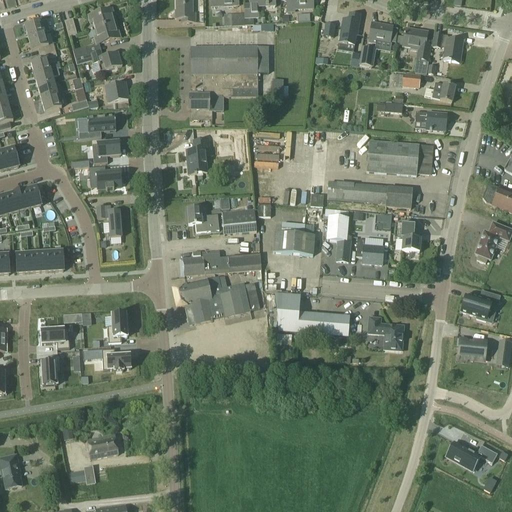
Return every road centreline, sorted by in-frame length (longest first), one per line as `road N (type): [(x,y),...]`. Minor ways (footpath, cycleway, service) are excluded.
road 1 (tertiary): [(158,285),(149,0)]
road 2 (residential): [(442,296),(505,25)]
road 3 (tertiary): [(174,511),(158,285)]
road 4 (unknown): [(23,443),(74,503),(173,495)]
road 5 (residential): [(44,173),(56,174),(84,221),(93,290)]
road 6 (residential): [(397,511),(431,393)]
